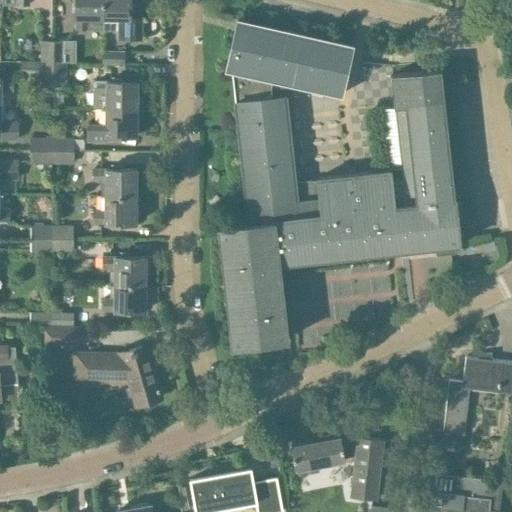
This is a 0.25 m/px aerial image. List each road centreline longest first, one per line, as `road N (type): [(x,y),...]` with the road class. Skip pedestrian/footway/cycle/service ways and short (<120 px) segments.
road 1 (residential): [(218,423),(184,306),(186,0)]
road 2 (residential): [(511,199),(479,44),(332,0)]
road 3 (residential): [(218,423),(427,324)]
road 4 (residential): [(0,484),(81,470),(218,423)]
road 5 (residential): [(406,511),(427,324)]
